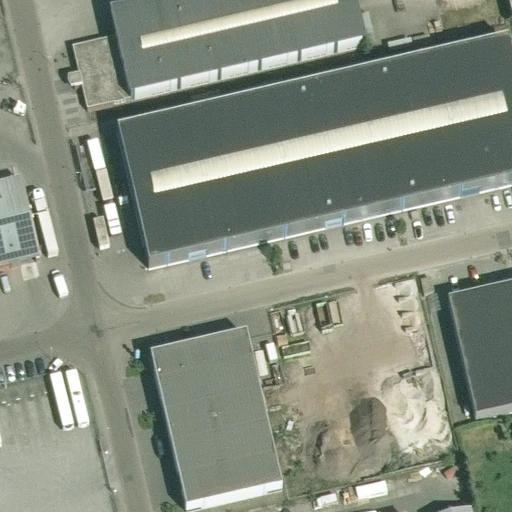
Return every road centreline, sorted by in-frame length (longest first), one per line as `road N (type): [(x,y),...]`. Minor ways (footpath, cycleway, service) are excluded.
road 1 (unclassified): [(96,333),(511,238)]
road 2 (unclassified): [(96,333),(18,0)]
road 3 (unclassified): [(138,511),(96,333)]
